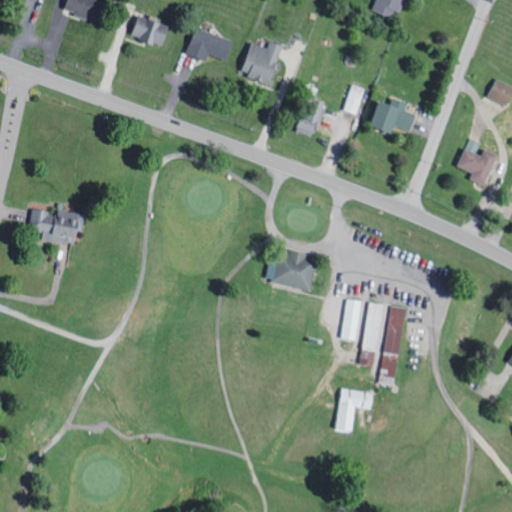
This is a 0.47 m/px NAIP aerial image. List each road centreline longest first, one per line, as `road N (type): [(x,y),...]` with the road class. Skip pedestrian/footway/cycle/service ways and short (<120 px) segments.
road 1 (primary): [(0,60),(354,190),(511,261)]
road 2 (residential): [(406,211),(488,0)]
